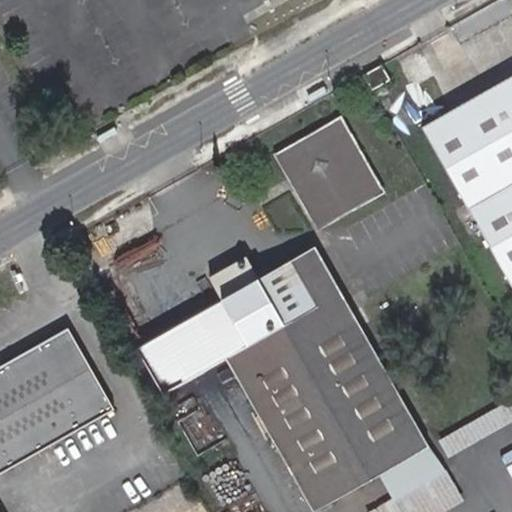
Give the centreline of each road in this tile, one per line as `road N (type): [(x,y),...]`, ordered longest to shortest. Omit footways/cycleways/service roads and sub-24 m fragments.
road 1 (tertiary): [(420,0),(0,240)]
road 2 (unknown): [(0,342),(48,312),(75,314),(128,401),(134,426),(126,454),(30,506)]
road 3 (unknown): [(33,0),(81,97),(93,106),(110,106),(227,50),(235,34),(229,0)]
